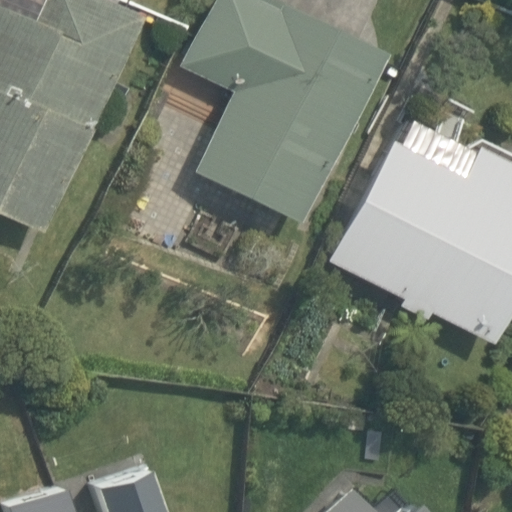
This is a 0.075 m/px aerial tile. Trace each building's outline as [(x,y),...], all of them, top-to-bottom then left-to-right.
[(0,0),(0,209),(28,221),(112,15),(75,0),(0,0)] [(365,38),(281,0),(195,0),(165,66),(222,93),(187,170),(285,214),(365,38)] [(511,257),(511,171),(393,112),(320,257),(474,334),(511,257)] [(424,511),(362,451),(302,511),(424,511)] [(147,511),(127,456),(0,501),(0,511),(147,511)]
